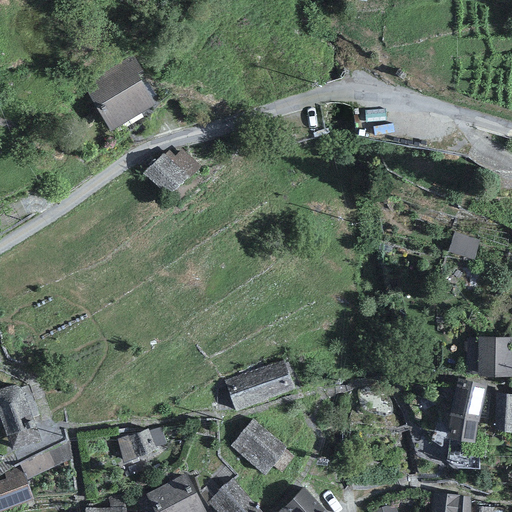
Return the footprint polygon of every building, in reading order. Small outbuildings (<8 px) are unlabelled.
[(130,57),(86,85),(114,129),(158,101),(130,57)] [(144,172),(167,194),(198,164),(182,147),(174,155),(168,149),(144,172)] [(478,252),(482,236),(458,231),(455,247),(478,252)] [(511,335),(478,334),(477,372),(511,373),(511,335)] [(287,359),(227,380),(237,409),(297,388),(287,359)] [(486,383),(458,378),(447,433),(475,439),(486,383)] [(0,423),(4,422),(13,448),(40,438),(22,386),(14,381),(0,385),(0,423)] [(511,392),(497,391),(493,427),(511,429),(511,392)] [(284,443),(250,419),(231,445),(265,470),(284,443)] [(127,459),(156,447),(147,425),(118,437),(127,459)] [(6,477),(0,479),(0,508),(34,496),(23,466),(4,473),(6,477)] [(187,471),(147,490),(157,511),(200,511),(205,510),(187,471)] [(265,511),(234,483),(215,503),(224,511),(265,511)] [(333,511),(305,484),(277,511),(333,511)] [(470,495),(433,490),(430,511),(470,511),(470,506),(470,495)] [(396,511),(394,501),(368,509),(368,511),(396,511)]
